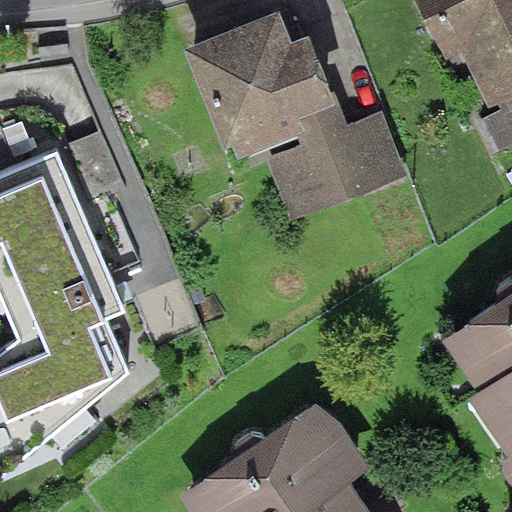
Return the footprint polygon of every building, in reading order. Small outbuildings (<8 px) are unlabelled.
[(511,0),(413,0),(432,44),(461,32),(495,109),(476,117),(490,149),(511,139),(511,0)] [(276,27),(266,1),(183,33),(233,159),(263,147),(290,216),(389,178),(362,108),(335,118),(297,20),(276,27)] [(94,128),(0,163),(0,305),(11,334),(0,338),(0,473),(123,372),(103,318),(119,312),(79,207),(118,192),(94,128)] [(511,511),(511,261),(434,311),(477,377),(461,386),(511,465),(511,490),(493,503),(499,511),(511,511)] [(351,511),(324,469),(337,461),(295,395),(171,475),(195,511),(351,511)]
